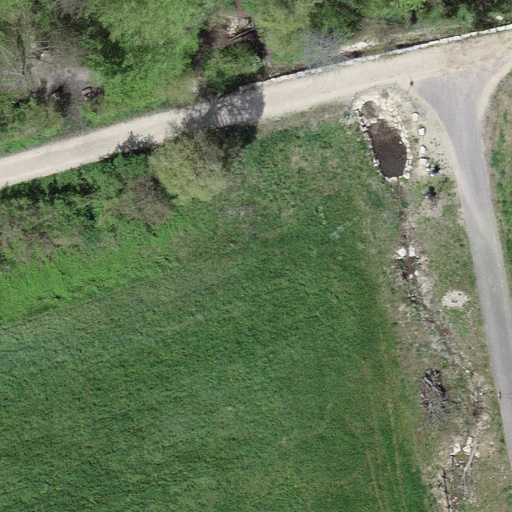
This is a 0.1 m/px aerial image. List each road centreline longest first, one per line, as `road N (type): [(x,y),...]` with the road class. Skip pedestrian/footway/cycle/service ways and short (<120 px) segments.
road 1 (track): [(0,184),(511,49)]
road 2 (track): [(466,63),(511,345)]
